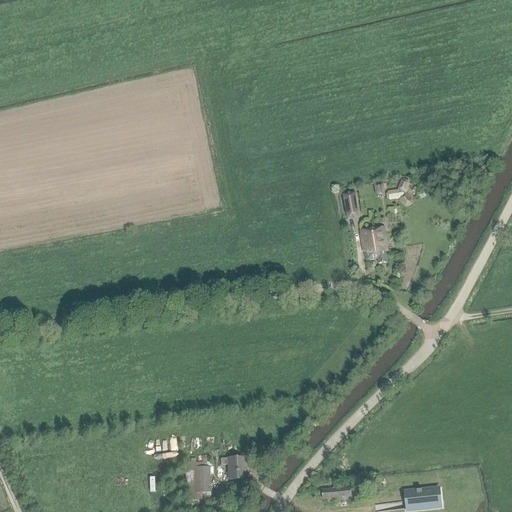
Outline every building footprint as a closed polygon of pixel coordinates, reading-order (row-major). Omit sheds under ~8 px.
[(387,195),(387,199),(390,201),(399,199),(400,200),(407,195),(407,194),(410,185),(402,182),(399,190),(388,192),(387,195)] [(383,194),(382,185),(375,186),(376,195),(377,194),(377,197),(382,196),(382,194),(383,194)] [(347,219),(360,217),(355,192),(342,194),(347,219)] [(386,252),(388,252),(384,228),(361,232),(364,253),(366,253),(367,262),(378,260),(378,264),(387,263),(386,252)] [(244,458),(228,459),(220,459),(220,466),(228,466),(228,480),(244,480),(244,458)] [(210,501),(210,493),(209,467),(185,468),(186,502),(210,501)] [(333,487),(333,490),(322,491),(323,500),(328,500),(328,502),(355,500),(353,485),(333,487)] [(408,498),(395,499),(396,511),(426,511),(425,498),(408,500),(408,498)]
